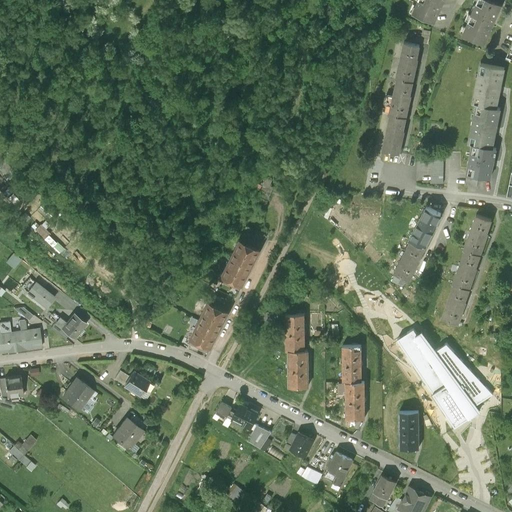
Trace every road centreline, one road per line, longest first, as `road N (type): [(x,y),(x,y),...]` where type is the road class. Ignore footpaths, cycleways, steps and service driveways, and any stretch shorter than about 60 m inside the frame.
road 1 (residential): [(483,511),(163,353),(119,348),(0,361)]
road 2 (residential): [(511,206),(393,188),(396,165)]
